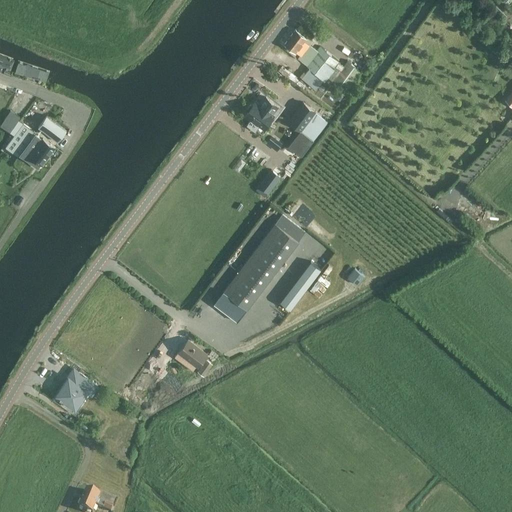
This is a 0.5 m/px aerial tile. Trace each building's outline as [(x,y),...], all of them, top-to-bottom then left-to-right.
[(296,29),(284,44),(295,52),(296,51),(300,55),(297,58),(305,64),(309,68),(301,77),(316,89),(324,79),(339,61),(320,46),(317,50),(309,43),(307,45),(303,41),(306,37),(296,29)] [(0,54),(0,65),(11,70),(15,61),(0,54)] [(344,90),(360,71),(347,60),(331,80),(344,90)] [(18,61),(15,70),(53,83),(55,74),(18,61)] [(247,112),(246,115),(251,118),(246,125),(255,131),(260,125),(264,128),(273,114),(271,113),(277,104),(266,96),(262,102),(260,105),(255,101),(253,104),(250,105),(247,109),(247,112)] [(326,120),(304,102),(289,121),(311,138),(326,120)] [(9,131),(11,131),(20,117),(10,110),(0,124),(9,131)] [(57,143),(66,131),(46,116),(37,128),(57,143)] [(37,133),(24,123),(23,123),(19,120),(9,132),(14,136),(5,148),(18,157),(37,133)] [(299,154),(311,138),(300,130),(288,146),(299,154)] [(35,134),(19,156),(38,169),(41,166),(42,166),(55,148),(35,134)] [(280,176),(271,169),(256,189),(265,196),(280,176)] [(226,289),(215,304),(238,321),(249,307),(285,258),(285,259),(299,241),(298,240),(305,231),(294,222),(286,216),(282,213),(275,222),(274,222),(261,240),(262,241),(226,289)] [(291,308),(321,267),(310,259),(281,300),(291,308)] [(355,268),(348,277),(357,285),(364,276),(355,268)] [(207,354),(188,339),(175,356),(181,361),(185,357),(197,366),(207,354)] [(207,357),(197,369),(204,374),(213,363),(207,357)] [(91,393),(97,384),(79,371),(73,380),(68,376),(57,392),(75,405),(86,389),(91,393)] [(110,511),(113,505),(106,502),(105,503),(98,500),(100,495),(86,489),(79,507),(89,511),(92,511),(96,505),(110,511)]
